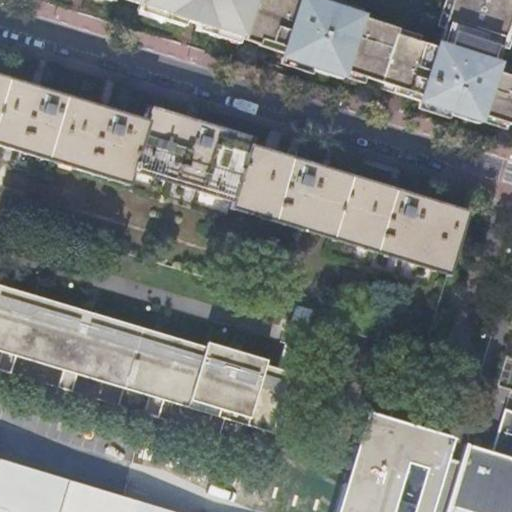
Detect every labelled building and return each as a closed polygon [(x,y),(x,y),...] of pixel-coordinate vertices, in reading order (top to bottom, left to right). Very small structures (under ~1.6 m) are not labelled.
[(108,0),(111,1),(111,0),(126,0),(141,5),(157,10),(156,11),(169,15),(177,17),(185,20),(198,24),(198,23),(214,29),(221,31),(243,38),(256,0),(108,0)] [(511,0),(451,0),(451,2),(442,29),(442,30),(443,30),(449,33),(443,51),(437,49),(416,42),(398,36),(394,35),(396,30),(344,13),(315,3),(316,1),(315,0),(313,0),(256,0),(243,38),(243,40),(257,45),(259,39),(284,47),(281,55),(280,58),(309,68),(309,69),(338,79),(340,70),(377,82),(419,96),(417,101),(417,102),(426,105),(446,112),(445,114),(475,124),(478,115),(511,125),(511,79),(494,74),(496,68),(511,16),(511,0)] [(327,0),(314,0),(315,0),(316,1),(315,3),(344,13),(347,6),(327,0)] [(442,29),(451,2),(445,0),(436,27),(442,29)] [(400,30),(398,36),(416,42),(418,37),(400,30)] [(449,33),(443,30),(437,49),(443,51),(449,33)] [(511,73),(496,68),(494,74),(511,79),(511,73)] [(0,236),(100,267),(105,248),(297,306),(308,309),(426,344),(466,213),(458,210),(450,208),(405,194),(324,169),(249,146),(251,139),(199,123),(145,107),(141,121),(101,109),(34,88),(0,77),(0,236)] [(211,408),(209,415),(204,432),(217,436),(223,419),(225,412),(273,426),(289,372),(277,369),(0,285),(0,344),(2,345),(0,352),(0,370),(9,373),(14,356),(16,349),(63,363),(61,370),(56,387),(70,391),(75,375),(77,367),(125,382),(150,389),(143,413),(157,418),(162,401),(164,394),(211,408)] [(308,309),(297,306),(290,328),(301,331),(308,309)] [(277,369),(289,372),(297,347),(285,344),(277,369)] [(14,356),(61,370),(63,363),(16,349),(14,356)] [(123,389),(125,382),(77,367),(75,375),(123,389)] [(162,401),(209,415),(211,408),(164,394),(162,401)] [(511,511),(511,413),(504,411),(491,453),(466,445),(464,445),(458,465),(439,459),(446,436),(400,423),(367,413),(337,511),(511,511)] [(271,433),(273,426),(225,412),(223,419),(271,433)] [(158,511),(0,464),(0,511),(27,511),(28,511),(44,511),(44,510),(45,508),(46,507),(46,505),(47,505),(48,502),(49,500),(49,499),(50,498),(51,497),(52,496),(54,496),(56,495),(59,494),(62,495),(65,495),(69,497),(70,497),(71,498),(72,499),(72,500),(73,501),(73,502),(74,503),(74,504),(75,505),(75,506),(75,507),(76,508),(76,509),(76,510),(76,511),(77,511),(76,511),(158,511)] [(76,511),(77,511),(76,511),(76,510),(76,509),(76,508),(75,507),(75,506),(75,505),(74,504),(74,503),(73,502),(73,501),(72,500),(72,499),(71,498),(70,497),(69,497),(65,495),(62,495),(59,494),(56,495),(54,496),(52,496),(51,497),(50,498),(49,499),(49,500),(48,502),(47,505),(46,505),(46,507),(45,508),(44,510),(44,511),(28,511),(27,511),(76,511)]
